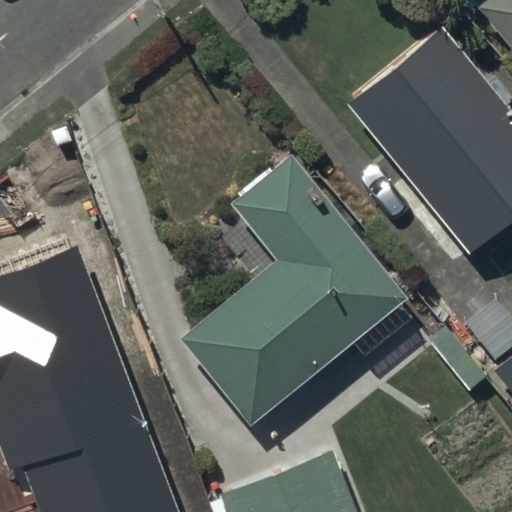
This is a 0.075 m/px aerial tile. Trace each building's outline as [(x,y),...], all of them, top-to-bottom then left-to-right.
[(511,0),(481,0),(473,8),(511,56),(511,0)] [(511,116),(439,27),(342,105),(464,256),(511,216),(511,116)] [(272,262),(176,339),(247,426),(344,347),(354,360),(396,326),(386,313),(404,298),(288,154),(225,204),(272,262)] [(0,349),(5,363),(0,364),(0,442),(25,434),(37,466),(116,437),(124,458),(153,447),(67,216),(0,240),(0,261),(7,281),(0,284),(0,349)] [(511,352),(489,371),(511,399),(511,352)] [(210,511),(350,511),(327,452),(216,496),(217,500),(207,505),(210,511)] [(30,511),(19,479),(0,485),(0,511),(30,511)]
